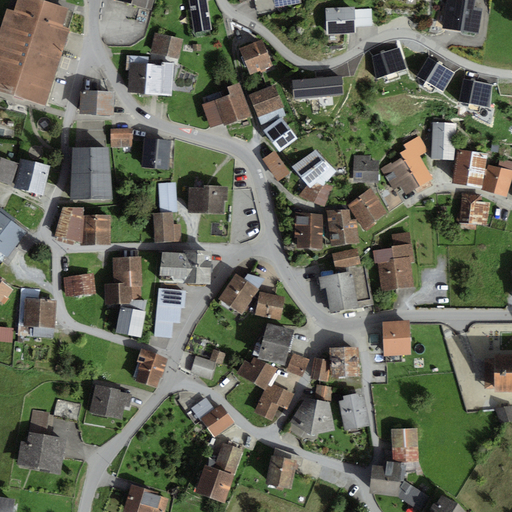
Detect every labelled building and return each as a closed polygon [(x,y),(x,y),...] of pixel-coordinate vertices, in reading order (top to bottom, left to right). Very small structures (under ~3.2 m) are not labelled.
[(13,0),(10,13),(2,10),(0,15),(0,94),(42,108),(68,30),(59,28),(65,10),(33,0),(13,0)] [(148,0),(107,0),(146,11),(148,0)] [(205,0),(188,0),(193,34),(210,32),(205,0)] [(256,0),(259,13),(299,5),(298,0),(256,0)] [(476,0),(446,0),(440,31),(478,39),(483,12),(474,10),(476,0)] [(351,9),(321,10),(322,35),(352,34),(351,9)] [(181,43),(155,36),(150,55),(176,62),(181,43)] [(262,41),(238,50),(247,75),(271,66),(262,41)] [(148,57),(128,56),(127,69),(132,69),(130,90),(170,93),(172,64),(163,63),(163,66),(147,65),(148,57)] [(228,98),(201,105),(208,130),(247,119),(237,85),(225,89),(228,98)] [(274,87),(248,97),(257,119),(283,109),(274,87)] [(113,92),(81,91),(81,112),(113,113),(113,92)] [(281,119),(263,132),(277,152),(296,139),(281,119)] [(457,129),(434,126),(431,161),(453,164),(457,129)] [(132,131),(111,131),(112,147),(132,147),(132,131)] [(169,142),(146,140),(144,165),(167,167),(169,142)] [(406,152),(399,156),(402,160),(418,191),(431,184),(418,160),(427,155),(419,141),(405,149),(406,152)] [(489,155),(460,149),(453,184),(482,190),(489,155)] [(110,150),(71,150),(71,201),(110,201),(110,150)] [(313,151),(289,170),(305,188),(298,197),(321,209),(330,187),(323,184),(333,173),(313,151)] [(275,152),(263,160),(277,180),(289,172),(275,152)] [(368,157),(352,156),(350,184),(375,185),(376,165),(368,164),(368,157)] [(402,160),(382,171),(393,191),(399,188),(405,196),(418,191),(402,160)] [(15,166),(0,161),(0,184),(9,187),(15,166)] [(49,169),(20,161),(12,191),(41,198),(49,169)] [(511,173),(511,171),(490,166),(483,190),(506,196),(511,173)] [(177,185),(160,185),(161,213),(177,213),(177,185)] [(187,200),(225,202),(226,187),(206,187),(193,186),(193,189),(187,189),(187,200)] [(367,191),(346,205),(362,229),(383,214),(367,191)] [(485,197),(463,194),(459,225),(487,229),(491,206),(484,205),(485,197)] [(225,202),(187,200),(186,215),(205,216),(225,216),(225,202)] [(0,210),(0,213),(13,225),(16,222),(1,209),(0,210)] [(81,210),(61,209),(51,238),(80,245),(81,210)] [(344,213),(325,214),(327,248),(356,246),(354,221),(344,222),(344,213)] [(172,215),(152,215),(152,243),(187,242),(187,227),(172,227),(172,215)] [(25,234),(0,216),(0,254),(6,259),(25,234)] [(110,217),(83,217),(83,245),(110,244),(110,217)] [(320,217),(294,217),(293,249),(319,250),(320,217)] [(390,251),(370,253),(371,265),(378,264),(381,291),(411,288),(409,262),(413,262),(410,235),(388,238),(390,251)] [(354,251),(329,256),(333,272),(358,266),(354,251)] [(185,255),(165,253),(161,274),(173,275),(175,281),(209,282),(210,252),(185,252),(185,255)] [(111,288),(104,288),(104,308),(127,308),(128,302),(139,295),(139,260),(112,260),(111,288)] [(366,269),(321,277),(322,287),(327,286),(332,312),(373,304),(366,269)] [(235,276),(217,302),(239,317),(257,292),(235,276)] [(95,277),(64,279),(65,299),(96,297),(95,277)] [(16,292),(0,282),(0,302),(7,307),(16,292)] [(186,292),(159,290),(156,340),(173,341),(174,326),(183,327),(186,292)] [(284,300),(258,294),(253,317),(278,324),(284,300)] [(56,304),(26,301),(23,328),(54,331),(56,304)] [(131,312),(116,309),(110,334),(138,341),(146,306),(133,303),(131,312)] [(290,334),(262,327),(254,359),(281,366),(290,334)] [(12,331),(0,329),(0,345),(10,347),(12,331)] [(406,329),(380,330),(381,356),(407,355),(406,329)] [(225,358),(212,353),(209,362),(222,367),(225,358)] [(166,363),(141,354),(131,383),(156,391),(166,363)] [(359,355),(331,357),(333,386),(361,384),(359,355)] [(307,363),(290,356),(283,373),(300,380),(307,363)] [(511,357),(489,358),(489,394),(511,394),(511,357)] [(218,367),(197,360),(191,376),(213,384),(218,367)] [(253,360),(240,378),(262,393),(275,374),(253,360)] [(331,365),(315,362),(311,383),(326,386),(331,365)] [(131,396),(95,388),(89,414),(118,420),(121,409),(127,411),(131,396)] [(335,393),(314,388),(312,399),(332,403),(335,393)] [(273,389),(267,390),(256,416),(272,422),(279,407),(287,410),(292,397),(273,389)] [(343,403),(338,404),(343,434),(369,430),(364,399),(358,400),(357,397),(343,399),(343,403)] [(329,405),(303,399),(292,428),(306,438),(333,434),(329,405)] [(511,406),(494,408),(501,428),(511,423),(511,406)] [(53,411),(32,407),(28,429),(49,432),(53,411)] [(218,408),(198,422),(211,440),(231,425),(218,408)] [(418,430),(392,430),(393,462),(418,462),(418,430)] [(65,441),(21,432),(15,466),(58,475),(65,441)] [(242,455),(221,445),(212,465),(233,474),(242,455)] [(278,460),(299,466),(300,460),(280,454),(278,460)] [(293,464),(268,458),(261,486),(286,492),(293,464)] [(407,466),(385,463),(384,469),(373,468),(369,496),(403,500),(407,466)] [(229,478),(200,467),(190,493),(219,504),(229,478)] [(164,511),(168,500),(129,487),(121,511),(123,511),(164,511)] [(11,511),(13,502),(0,499),(0,511),(11,511)] [(464,511),(455,502),(438,499),(429,511),(464,511)]
